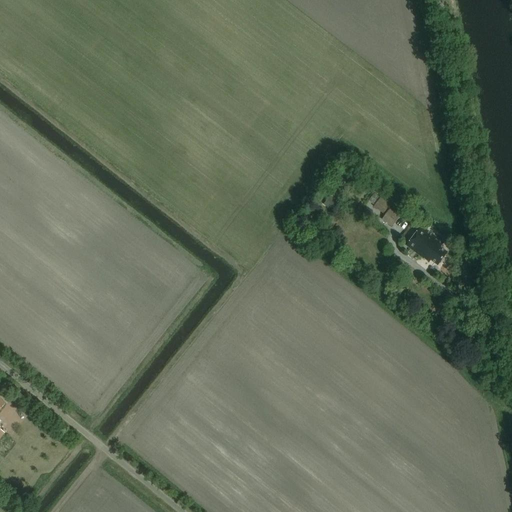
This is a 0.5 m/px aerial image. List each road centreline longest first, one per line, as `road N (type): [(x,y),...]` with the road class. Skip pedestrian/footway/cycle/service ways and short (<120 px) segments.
road 1 (track): [(445,0),(511,325)]
road 2 (unclassified): [(182,511),(0,363)]
